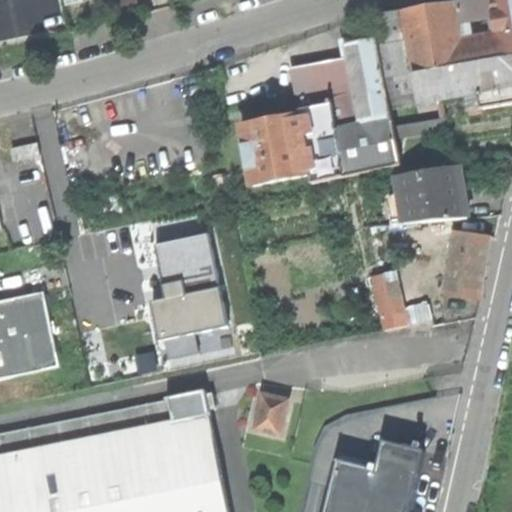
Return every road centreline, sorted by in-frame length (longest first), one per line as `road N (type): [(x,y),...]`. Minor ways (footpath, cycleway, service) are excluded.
road 1 (unclassified): [(0,98),(363,0)]
road 2 (unclassified): [(511,251),(456,511)]
